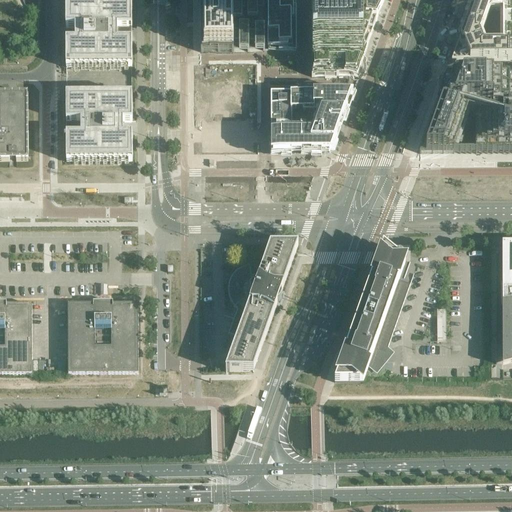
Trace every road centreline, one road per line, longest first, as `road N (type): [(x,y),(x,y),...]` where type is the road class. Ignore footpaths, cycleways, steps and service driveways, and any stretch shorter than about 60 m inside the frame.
road 1 (tertiary): [(269,469),(282,409),(366,215)]
road 2 (tertiary): [(339,215),(259,430),(252,470)]
road 3 (primary): [(0,501),(259,497)]
road 4 (primary): [(259,497),(511,492)]
road 5 (primary): [(252,470),(0,474)]
road 6 (primary): [(511,466),(269,469)]
road 7 (tertiary): [(418,0),(339,215)]
road 8 (tertiary): [(366,215),(443,0)]
road 9 (tertiary): [(166,213),(158,0)]
road 10 (tertiary): [(166,213),(339,215)]
road 11 (tertiary): [(366,215),(511,215)]
road 12 (unclassified): [(46,213),(48,75)]
